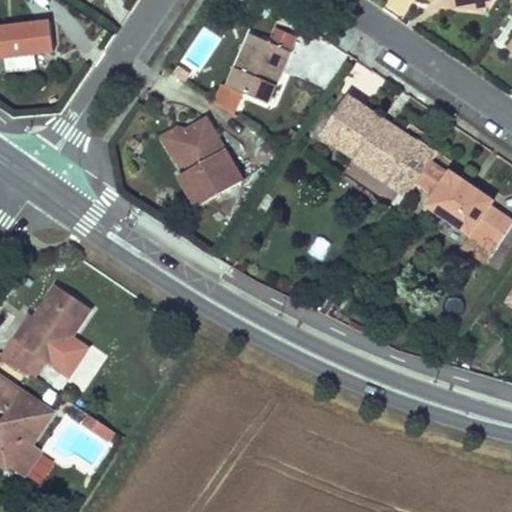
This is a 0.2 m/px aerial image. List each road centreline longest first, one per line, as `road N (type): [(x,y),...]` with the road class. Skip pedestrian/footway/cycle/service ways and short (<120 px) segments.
road 1 (tertiary): [(511,427),(416,399),(236,316),(40,182)]
road 2 (residential): [(40,182),(161,0)]
road 3 (residential): [(338,0),(511,116)]
